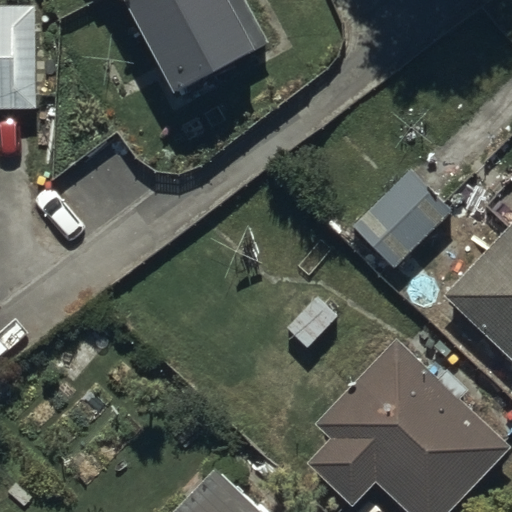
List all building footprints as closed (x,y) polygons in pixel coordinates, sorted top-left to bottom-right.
[(261,51),(233,0),(131,0),(182,93),(261,51)] [(38,7),(0,6),(0,112),(38,112),(38,7)] [(396,271),(455,211),(411,168),(352,228),(396,271)] [(511,225),(446,294),(511,357),(511,225)] [(308,353),(343,317),(316,290),(280,326),(308,353)] [(439,377),(397,339),(317,424),(332,437),(308,465),(356,507),(377,483),(409,511),(457,511),(511,450),(511,442),(462,398),(474,385),(450,364),(439,377)] [(265,511),(223,470),(222,471),(181,511),(265,511)]
